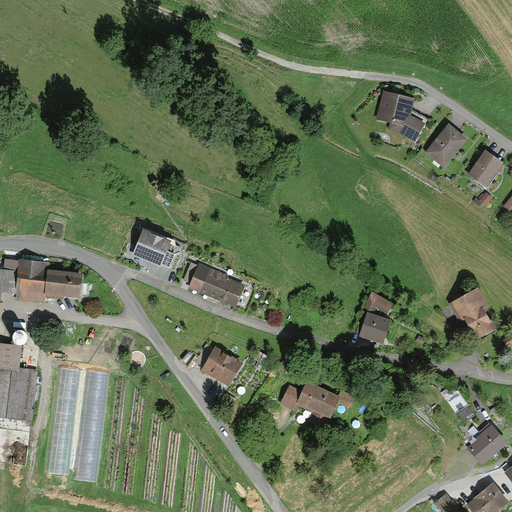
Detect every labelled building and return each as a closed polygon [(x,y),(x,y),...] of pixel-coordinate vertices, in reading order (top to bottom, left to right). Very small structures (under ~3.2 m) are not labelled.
[(377,119),(393,122),(389,129),(414,143),(428,120),(410,110),(413,99),(382,92),(377,119)] [(468,142),(449,126),(426,153),(445,169),(468,142)] [(504,166),(486,153),(469,178),(487,190),(504,166)] [(169,241),(141,232),(133,257),(161,267),(169,241)] [(129,243),(126,253),(133,255),(136,246),(129,243)] [(0,414),(35,418),(41,369),(21,367),(23,346),(0,343),(0,334),(5,292),(17,293),(16,299),(47,303),(48,295),(82,299),(84,276),(47,272),(47,266),(22,263),(21,272),(0,269),(0,414)] [(245,284),(198,263),(188,286),(234,307),(245,284)] [(84,281),(83,297),(93,297),(94,282),(84,281)] [(475,292),(451,303),(468,340),(492,329),(475,292)] [(371,294),(363,310),(371,314),(375,306),(387,312),(391,304),(371,294)] [(389,324),(366,316),(359,337),(381,345),(389,324)] [(28,332),(25,333),(23,335),(22,337),(21,339),(21,341),(22,343),(23,345),(25,346),(28,347),(31,346),(33,345),(35,343),(36,340),(35,337),(34,335),(32,333),(31,333),(28,332)] [(511,340),(509,336),(500,341),(504,348),(511,343),(511,340)] [(239,364),(205,347),(193,371),(227,387),(239,364)] [(299,394),(285,387),(278,404),(293,411),(297,402),(328,417),(336,399),(304,384),(299,394)] [(488,429),(465,449),(480,465),(503,445),(488,429)] [(492,484),(466,505),(472,511),(503,511),(510,506),(492,484)] [(458,511),(442,495),(433,504),(440,511),(458,511)]
